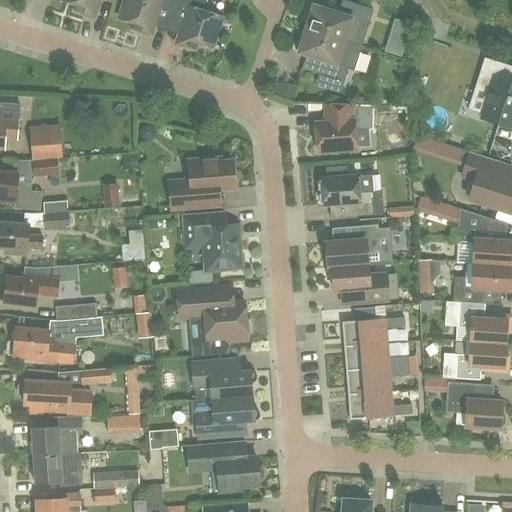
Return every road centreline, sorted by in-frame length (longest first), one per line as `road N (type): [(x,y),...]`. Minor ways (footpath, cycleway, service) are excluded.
road 1 (residential): [(298,453),(267,132),(259,117),(0,27)]
road 2 (residential): [(298,453),(511,470)]
